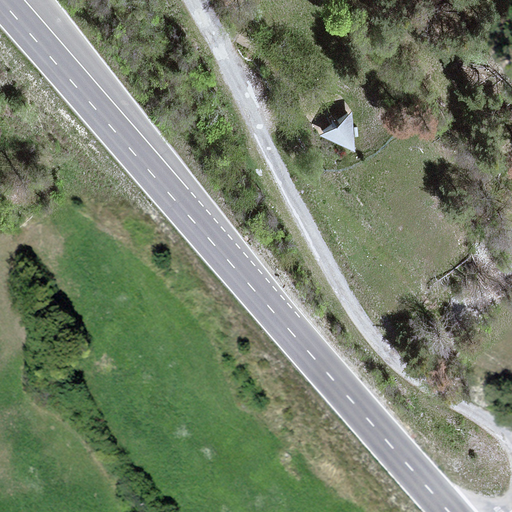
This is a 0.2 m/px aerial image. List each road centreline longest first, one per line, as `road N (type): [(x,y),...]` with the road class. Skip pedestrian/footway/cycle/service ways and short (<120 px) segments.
road 1 (secondary): [(0,0),(449,511)]
road 2 (unclassified): [(511,440),(422,382),(363,324),(192,0)]
